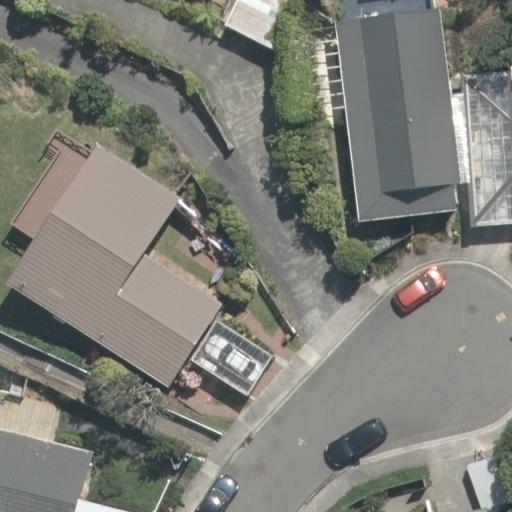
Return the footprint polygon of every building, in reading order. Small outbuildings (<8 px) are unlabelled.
[(281,57),(280,0),(229,0),(217,29),(281,57)] [(334,105),(334,125),(346,125),(348,221),(449,218),(448,180),(468,180),(466,89),(446,90),(443,12),(331,15),(332,54),(314,55),(315,106),(334,105)] [(511,84),(502,85),(504,136),(511,136),(511,84)] [(61,165),(15,231),(32,243),(2,285),(160,394),(218,310),(140,256),(178,201),(98,146),(89,159),(57,137),(46,154),(61,165)] [(511,163),(480,190),(511,229),(511,163)] [(0,511),(157,511),(158,509),(64,496),(70,454),(58,452),(66,397),(12,390),(5,441),(0,440),(0,511)]
